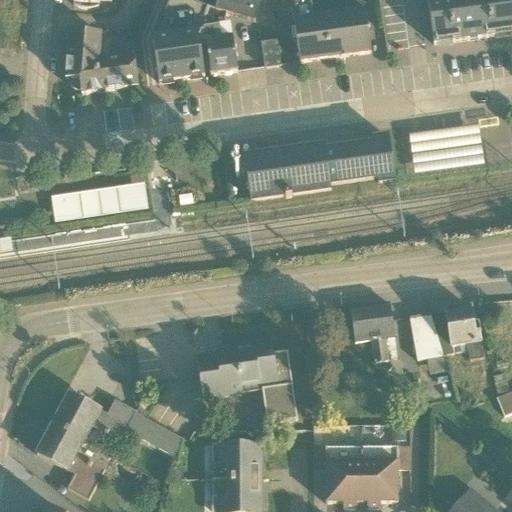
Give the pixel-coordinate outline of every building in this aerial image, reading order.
[(229,25),(223,26),(226,18),(253,25),(260,0),(210,0),(198,44),(204,43),(211,79),(236,76),(229,25)] [(289,0),(299,67),(330,63),(320,0),(289,0)] [(320,0),(330,63),(370,58),(362,0),(320,0)] [(511,0),(425,0),(433,48),(511,36),(511,0)] [(179,20),(147,25),(155,81),(171,78),(172,84),(203,79),(198,44),(182,46),(179,20)] [(64,80),(80,96),(138,89),(131,50),(118,53),(117,60),(100,60),(102,38),(65,34),(64,80)] [(278,45),(263,47),(266,70),(280,69),(278,45)] [(477,128),(408,137),(412,178),(483,169),(477,128)] [(324,150),(243,162),(249,204),(284,199),(284,201),(291,201),(290,198),(330,193),(329,188),(376,182),(377,186),(394,184),(388,141),(371,143),(371,148),(324,155),(324,150)] [(143,187),(50,200),(53,226),(147,212),(143,187)] [(385,344),(393,343),(389,308),(366,311),(366,314),(349,316),(353,348),(369,346),(372,367),(387,365),(385,344)] [(429,319),(442,360),(467,355),(468,365),(482,363),(476,328),(472,329),(470,312),(429,319)] [(442,360),(429,319),(408,322),(416,366),(442,360)] [(385,344),(387,365),(396,365),(393,343),(385,344)] [(215,359),(196,362),(202,405),(262,395),(266,428),(296,424),(286,356),(272,358),(270,345),(219,353),(215,358),(215,359)] [(504,378),(492,380),(496,398),(507,395),(504,378)] [(511,394),(496,401),(503,421),(511,416),(511,394)] [(462,397),(456,405),(471,416),(476,408),(462,397)] [(69,399),(53,428),(86,447),(94,434),(118,447),(125,435),(174,464),(185,445),(114,405),(105,420),(69,399)] [(86,447),(53,428),(35,459),(72,480),(66,492),(87,504),(103,475),(78,461),(86,447)] [(212,448),(212,483),(262,484),(262,449),(212,448)] [(362,452),(327,452),(327,510),(362,511),(362,452)] [(397,452),(362,452),(362,511),(396,511),(397,452)] [(261,511),(262,484),(212,483),(211,511),(261,511)] [(495,511),(472,493),(456,511),(495,511)]
